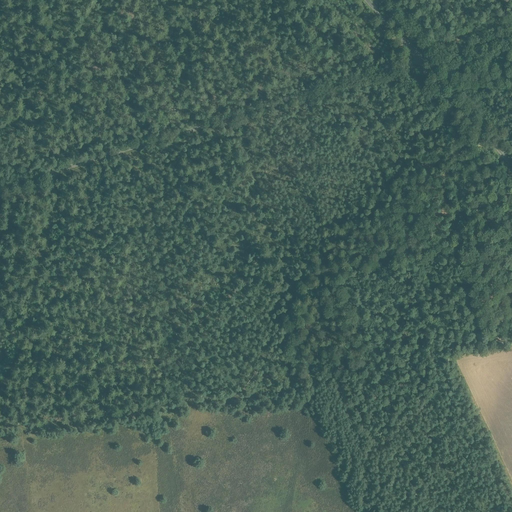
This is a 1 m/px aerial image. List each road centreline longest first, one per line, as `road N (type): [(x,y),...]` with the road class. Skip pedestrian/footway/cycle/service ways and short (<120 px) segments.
road 1 (unclassified): [(0,187),(419,60)]
road 2 (track): [(393,511),(413,494),(449,429),(450,387)]
road 3 (tertiary): [(511,164),(419,60)]
